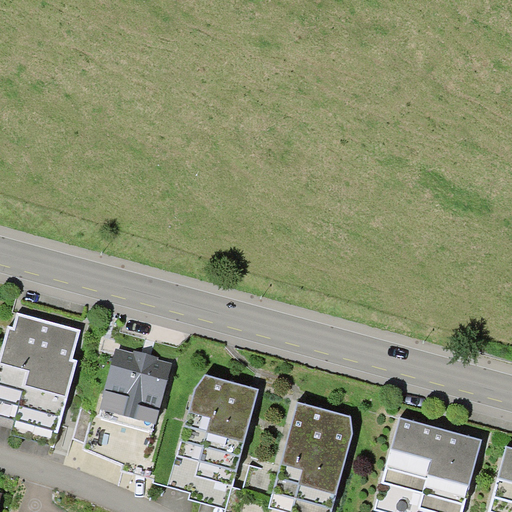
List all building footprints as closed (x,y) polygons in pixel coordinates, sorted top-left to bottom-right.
[(81,329),(16,312),(12,326),(7,325),(0,352),(0,416),(14,420),(10,433),(55,446),(78,360),(72,359),(81,329)] [(133,352),(116,348),(100,409),(102,410),(154,423),(156,424),(172,364),(158,360),(159,356),(134,349),(133,352)] [(232,487),(259,389),(206,374),(194,387),(177,455),(199,463),(195,477),(232,487)] [(351,415),(297,401),(268,508),(282,511),(332,511),(354,434),(351,415)] [(154,423),(102,410),(100,419),(152,433),(154,423)] [(462,511),(482,440),(399,417),(374,510),(381,511),(462,511)] [(511,511),(511,447),(506,446),(487,511),(511,511)]
